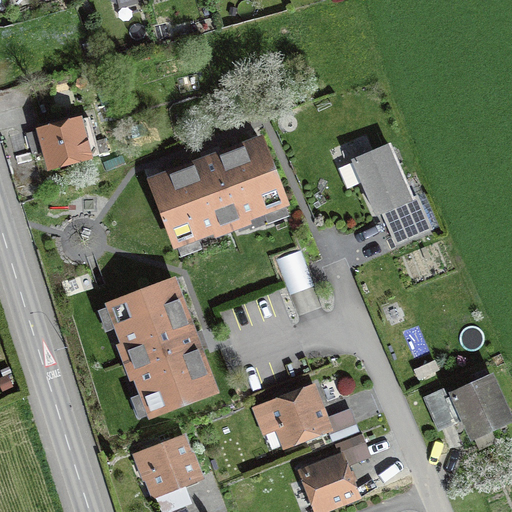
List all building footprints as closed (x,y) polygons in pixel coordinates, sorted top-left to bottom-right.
[(92,55),(89,43),(81,46),(84,58),(92,55)] [(97,156),(87,119),(26,136),(31,155),(44,152),(48,169),(97,156)] [(258,132),(144,177),(171,247),(285,203),(258,132)] [(352,163),(375,216),(411,201),(388,147),(352,163)] [(429,230),(417,205),(407,209),(418,235),(429,230)] [(172,276),(103,301),(144,416),(213,392),(172,276)] [(423,399),(437,431),(456,423),(454,420),(462,417),(477,450),(494,442),(488,429),(507,420),(489,381),(445,400),(441,391),(423,399)] [(284,446),(326,430),(311,390),(269,406),(284,446)] [(195,479),(180,441),(142,456),(149,474),(147,479),(153,495),(195,479)] [(315,511),(317,511),(354,498),(340,459),(301,474),(315,511)]
